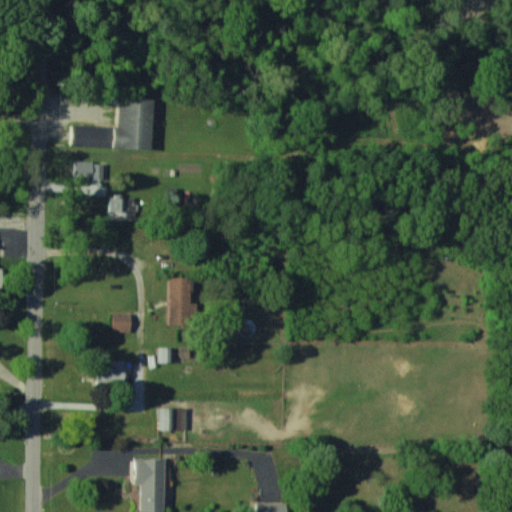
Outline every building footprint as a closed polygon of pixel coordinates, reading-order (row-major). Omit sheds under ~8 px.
[(150,148),(151,98),(117,97),(116,126),(71,124),(70,146),(150,148)] [(97,161),(74,160),(73,175),(97,176),(97,161)] [(176,188),(160,189),(161,204),(176,203),(176,188)] [(110,195),(109,217),(132,218),(133,196),(110,195)] [(190,277),(168,276),(167,324),(189,324),(190,277)] [(111,331),(129,331),(130,313),(112,312),(111,331)] [(158,362),(171,361),(171,346),(157,347),(158,362)] [(125,381),(125,359),(112,359),(112,364),(96,364),(95,381),(125,381)] [(185,407),(157,407),(158,429),(185,429),(185,407)] [(162,511),(163,457),(133,457),(132,485),(138,485),(138,511),(162,511)] [(255,511),(285,511),(286,502),(256,501),(255,511)]
